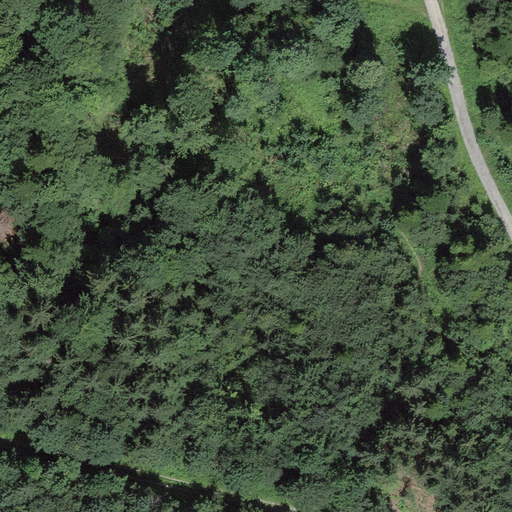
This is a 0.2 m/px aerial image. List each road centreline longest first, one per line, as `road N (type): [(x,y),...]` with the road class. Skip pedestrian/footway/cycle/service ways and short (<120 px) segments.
road 1 (track): [(290,511),(0,440)]
road 2 (track): [(429,0),(468,131),(511,227)]
